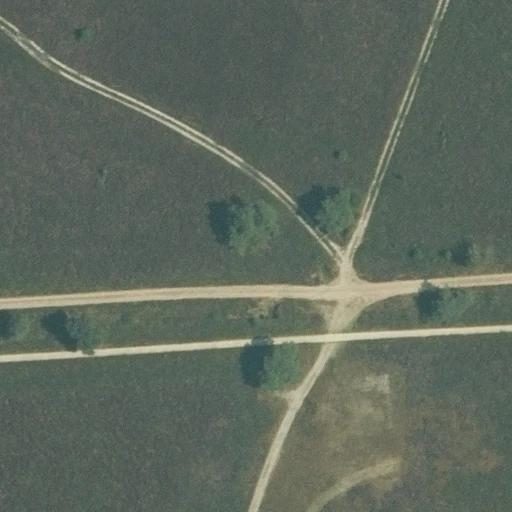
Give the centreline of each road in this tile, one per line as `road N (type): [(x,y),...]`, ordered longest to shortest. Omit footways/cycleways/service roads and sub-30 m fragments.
road 1 (track): [(349,294),(0,308)]
road 2 (track): [(511,283),(349,294)]
